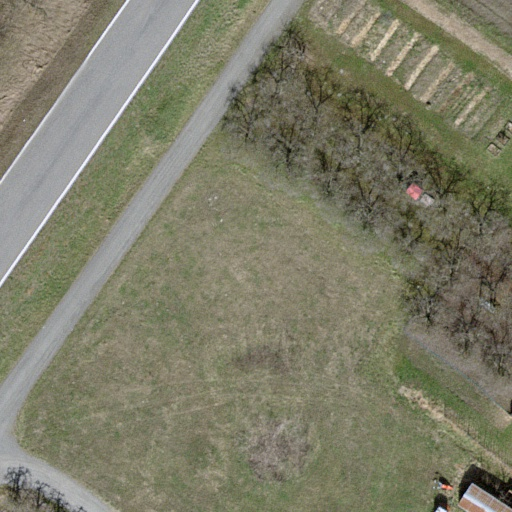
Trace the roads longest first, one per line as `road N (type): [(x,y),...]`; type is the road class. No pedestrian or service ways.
road 1 (track): [(0,417),(289,0)]
road 2 (tertiary): [(160,0),(0,231)]
